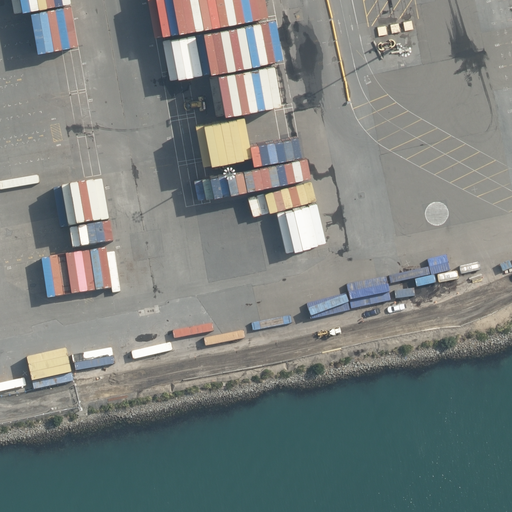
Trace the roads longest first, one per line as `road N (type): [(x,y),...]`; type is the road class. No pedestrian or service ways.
road 1 (unknown): [(383,281),(0,358)]
road 2 (unknown): [(0,403),(380,333)]
road 3 (unknown): [(88,147),(362,87)]
road 4 (unknown): [(383,281),(387,221),(362,87)]
road 5 (unknown): [(455,67),(479,182),(511,200)]
road 6 (unknown): [(88,147),(102,99),(88,0)]
road 7 (unknown): [(380,333),(511,300)]
